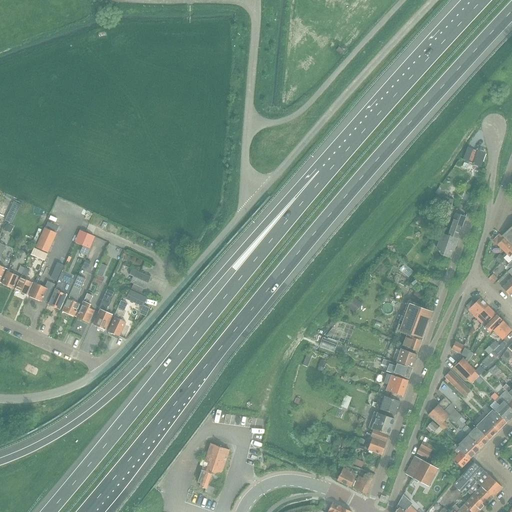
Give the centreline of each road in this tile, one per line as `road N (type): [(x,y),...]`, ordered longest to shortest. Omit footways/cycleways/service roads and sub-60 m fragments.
road 1 (motorway): [(86,511),(369,170),(511,12)]
road 2 (motorway): [(322,178),(283,202),(110,398),(51,440),(0,462)]
road 3 (motorway): [(322,178),(50,511)]
road 4 (unclassified): [(250,199),(434,0)]
road 5 (residential): [(387,511),(469,275)]
road 6 (motorway): [(481,0),(322,178)]
road 7 (residential): [(102,368),(250,199)]
road 8 (unclassified): [(246,124),(279,122),(302,109),(403,0)]
road 9 (residential): [(425,352),(492,160)]
road 10 (residential): [(425,352),(367,507)]
road 11 (tertiary): [(367,507),(285,479),(258,490),(241,511)]
road 12 (unclassified): [(246,124),(256,2)]
